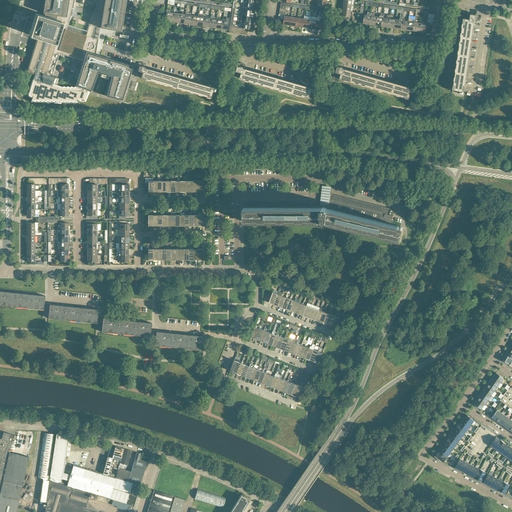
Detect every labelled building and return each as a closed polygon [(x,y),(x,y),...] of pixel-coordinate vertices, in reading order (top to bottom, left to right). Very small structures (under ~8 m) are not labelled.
[(29,35),(30,35),(37,37),(38,37),(27,72),(30,73),(35,74),(34,76),(33,76),(33,77),(34,77),(28,95),(32,97),(30,102),(31,102),(31,100),(35,102),(35,100),(39,102),(39,101),(43,102),(43,101),(46,102),(47,101),(50,102),(51,101),(54,102),(54,101),(58,102),(58,101),(62,102),(62,101),(65,102),(66,101),(69,102),(70,101),(73,102),(73,101),(77,102),(78,100),(83,102),(86,94),(87,91),(88,90),(90,91),(98,72),(111,77),(106,96),(122,100),(130,75),(132,66),(100,56),(95,55),(98,39),(63,28),(65,28),(66,25),(64,25),(67,17),(70,18),(72,12),(74,4),(74,0),(95,0),(96,2),(97,4),(97,6),(97,8),(96,9),(93,14),(92,18),(90,23),(89,26),(100,27),(100,28),(101,28),(116,30),(121,31),(121,27),(125,0),(44,0),(44,4),(43,10),(43,13),(45,13),(44,16),(36,14),(35,13),(35,14),(33,20),(33,21),(31,27),(31,28),(29,33),(29,35)] [(349,17),(351,17),(352,11),(342,10),(342,16),(344,16),(344,19),(349,20),(349,17)] [(363,23),(369,24),(371,12),(368,12),(367,15),(364,15),(363,23)] [(203,26),(204,18),(204,15),(198,14),(197,17),(196,25),(203,26)] [(379,17),(377,17),(375,25),(382,26),(383,17),(383,14),(380,14),(379,17)] [(395,19),(394,28),(400,29),(402,19),(403,14),(400,14),(399,20),(395,19)] [(463,18),(453,89),(458,90),(458,91),(460,92),(460,94),(463,94),(474,20),(475,20),(478,20),(478,15),(476,15),(470,14),(470,15),(466,14),(465,19),(463,18)] [(252,23),(253,17),(242,15),(241,22),(244,22),(252,23)] [(228,30),(229,18),(226,18),(226,21),(223,20),(221,29),(228,30)] [(420,23),(419,32),(426,33),(426,30),(427,23),(428,21),(421,20),(420,23)] [(140,76),(141,76),(140,78),(210,98),(211,93),(212,93),(213,90),(215,91),(216,88),(144,67),(145,64),(139,63),(139,65),(138,65),(137,70),(138,71),(137,75),(140,76)] [(238,71),(237,75),(241,76),(240,78),(309,98),(311,93),(312,93),(313,91),(315,92),(316,89),(243,68),(244,67),(244,64),(239,64),(239,66),(238,65),(237,71),(238,71)] [(415,89),(343,68),(343,67),(344,64),(336,64),(335,65),(333,64),(329,79),(339,82),(340,79),(409,98),(411,92),(412,93),(412,91),(414,92),(415,89)] [(58,184),(57,184),(57,191),(58,191),(68,191),(68,190),(68,188),(70,188),(70,184),(70,178),(66,178),(66,184),(63,184),(60,184),(58,184)] [(324,221),(325,221),(325,220),(327,221),(326,222),(399,240),(402,228),(400,228),(400,226),(391,224),(391,223),(391,221),(394,210),(390,209),(391,208),(382,206),(330,194),(331,189),(322,188),(320,207),(313,207),(313,201),(243,201),(243,221),(318,221),(318,220),(320,220),(320,221),(321,221),(321,222),(322,222),(322,223),(323,223),(323,222),(324,222),(324,221)] [(97,209),(86,209),(87,209),(87,216),(90,216),(90,219),(97,219),(97,216),(97,209)] [(119,209),(119,219),(126,219),(126,216),(129,216),(129,209),(119,209)] [(87,230),(97,230),(97,224),(97,221),(90,221),(90,224),(87,224),(87,230)] [(119,227),(117,227),(117,230),(119,230),(129,230),(129,224),(126,224),(126,221),(119,221),(119,224),(119,227)] [(35,255),(27,255),(27,261),(30,262),(30,264),(36,264),(36,262),(35,262),(35,259),(35,255)] [(0,291),(0,305),(6,306),(6,304),(11,305),(11,306),(12,293),(0,291)] [(278,291),(277,294),(273,304),(278,306),(282,293),(278,291)] [(273,304),(277,294),(273,292),(269,302),(273,304)] [(27,307),(29,294),(12,293),(11,306),(11,305),(16,306),(16,307),(22,307),(22,306),(27,307),(27,308),(27,307)] [(282,307),(286,297),(282,295),(283,293),(282,293),(278,306),(282,307)] [(29,294),(27,307),(32,307),(32,308),(38,309),(38,308),(43,308),(43,310),(45,296),(29,294)] [(286,309),(290,299),(286,297),(282,307),(286,309)] [(290,311),(294,300),(290,299),(286,309),(290,311)] [(294,312),(298,302),(294,300),(290,311),(294,312)] [(299,314),(302,303),(298,302),(294,312),(299,314)] [(303,315),(307,305),(302,303),(299,314),(303,315)] [(307,305),(303,315),(307,317),(312,304),(308,303),(307,305)] [(64,320),(66,306),(49,304),(48,318),(49,317),(53,317),(53,319),(59,319),(59,318),(64,319),(64,320)] [(312,304),(307,317),(311,319),(316,306),(312,304)] [(81,321),(81,320),(82,308),(66,306),(64,320),(65,319),(69,319),(69,320),(75,321),(76,320),(80,320),(80,321),(81,321)] [(316,306),(311,319),(315,320),(320,308),(316,306)] [(82,308),(81,320),(85,321),(85,322),(92,323),(92,321),(96,322),(96,323),(97,323),(98,309),(82,308)] [(320,308),(315,320),(320,322),(323,312),(324,309),(320,308)] [(324,324),(328,313),(323,312),(320,322),(324,324)] [(328,325),(332,315),(328,313),(324,324),(328,325)] [(332,327),(336,316),(332,315),(328,325),(332,327)] [(337,328),(340,318),(336,316),(332,327),(337,328)] [(103,318),(101,332),(102,332),(102,331),(107,331),(106,332),(113,333),(113,332),(118,332),(117,333),(118,333),(119,320),(103,318)] [(119,320),(118,333),(118,332),(123,333),(123,334),(129,335),(129,333),(134,334),(133,335),(134,335),(134,334),(135,321),(119,320)] [(150,337),(152,323),(135,321),(134,334),(139,334),(139,336),(145,336),(145,335),(150,336),(150,337)] [(251,337),(255,339),(259,328),(255,327),(251,337)] [(255,339),(259,340),(263,330),(259,328),(255,339)] [(259,340),(264,342),(268,332),(263,330),(259,340)] [(156,331),(154,345),(155,345),(155,344),(160,344),(160,346),(166,346),(166,345),(171,346),(171,347),(172,333),(156,331)] [(272,333),(268,344),(272,345),(276,335),(277,333),(273,331),(272,333)] [(268,332),(264,342),(268,344),(272,333),(268,332)] [(187,349),(188,335),(172,333),(171,347),(171,346),(176,346),(176,347),(182,348),(182,347),(187,347),(187,349)] [(284,338),(280,348),(285,350),(290,337),(290,336),(286,334),(284,338)] [(188,335),(187,349),(187,347),(192,348),(192,349),(198,350),(198,349),(203,349),(203,350),(203,351),(205,337),(188,335)] [(276,335),(272,345),(276,347),(280,337),(276,335)] [(284,338),(280,337),(276,347),(280,348),(284,338)] [(290,337),(285,350),(289,352),(293,341),(294,339),(290,337)] [(293,341),(289,352),(293,353),(297,343),(293,341)] [(301,345),(297,343),(293,353),(297,355),(301,345)] [(297,355),(301,357),(305,346),(301,345),(297,355)] [(301,357),(306,358),(310,348),(305,346),(301,357)] [(310,348),(306,358),(310,360),(315,348),(310,346),(310,348)] [(315,348),(310,360),(314,361),(319,347),(315,346),(315,348)] [(324,349),(319,347),(314,361),(318,363),(322,353),(324,349)] [(230,371),(237,374),(241,363),(234,360),(230,371)] [(241,375),(245,365),(241,363),(237,374),(241,375)] [(250,378),(254,368),(255,365),(251,364),(249,366),(245,377),(250,378)] [(241,375),(245,377),(249,366),(245,365),(241,375)] [(258,370),(254,380),(258,382),(263,369),(259,367),(258,370)] [(254,380),(258,370),(254,368),(250,378),(254,380)] [(263,369),(258,382),(262,383),(267,370),(263,369)] [(267,370),(262,383),(266,385),(270,374),(272,372),(267,370)] [(275,376),(271,386),(275,388),(279,378),(280,375),(276,373),(275,376)] [(496,373),(493,377),(500,382),(504,378),(496,373)] [(266,385),(271,386),(275,376),(270,374),(266,385)] [(500,382),(493,377),(490,381),(497,387),(500,382)] [(283,379),(279,378),(275,388),(279,390),(283,379)] [(287,381),(283,379),(279,390),(283,391),(287,381)] [(283,391),(287,393),(291,383),(287,381),(283,391)] [(497,387),(490,381),(487,386),(494,391),(497,387)] [(287,393),(292,395),(296,384),(291,383),(287,393)] [(292,395),(296,396),(300,386),(296,384),(292,395)] [(304,388),(300,386),(296,396),(300,398),(304,388)] [(494,391),(487,386),(483,390),(491,396),(494,391)] [(480,395),(488,400),(491,396),(483,390),(480,395)] [(480,395),(477,399),(485,405),(488,400),(480,395)] [(481,409),(485,405),(477,399),(474,404),(481,409)] [(496,420),(502,413),(497,410),(492,417),(496,420)] [(496,420),(501,423),(506,416),(502,413),(496,420)] [(463,419),(470,425),(474,420),(466,415),(463,419)] [(510,419),(506,416),(501,423),(505,427),(510,419)] [(463,419),(459,424),(467,430),(470,425),(463,419)] [(464,434),(467,430),(459,424),(456,428),(464,434)] [(456,428),(452,433),(460,439),(464,434),(456,428)] [(9,452),(13,435),(4,432),(2,439),(0,438),(0,511),(16,511),(19,500),(29,457),(9,452)] [(48,479),(55,434),(44,433),(37,477),(48,479)] [(457,443),(460,439),(452,433),(449,438),(457,443)] [(56,434),(49,480),(90,493),(90,492),(113,499),(113,500),(133,506),(140,485),(127,481),(115,477),(107,475),(103,473),(105,465),(101,464),(99,473),(73,465),(70,475),(63,473),(69,436),(65,435),(56,434)] [(495,448),(501,440),(496,437),(491,445),(495,448)] [(449,438),(445,442),(453,448),(457,443),(449,438)] [(500,451),(505,444),(501,440),(495,448),(500,451)] [(445,442),(442,447),(450,453),(453,448),(445,442)] [(510,447),(505,444),(500,451),(505,455),(510,447)] [(103,473),(107,475),(110,466),(118,469),(118,468),(119,463),(123,448),(115,446),(112,458),(107,456),(105,465),(103,473)] [(442,447),(439,451),(446,457),(450,453),(442,447)] [(131,450),(123,448),(119,463),(125,464),(124,465),(127,466),(131,450)] [(443,462),(446,457),(439,451),(435,456),(443,462)] [(130,472),(127,481),(140,485),(147,462),(139,460),(141,454),(136,452),(130,472)] [(455,467),(460,470),(465,461),(460,459),(455,467)] [(465,461),(460,470),(465,473),(470,464),(465,461)] [(470,464),(465,473),(471,475),(475,467),(470,464)] [(471,475),(476,478),(480,470),(475,467),(471,475)] [(118,468),(118,469),(115,477),(127,481),(130,472),(118,468)] [(480,470),(476,478),(481,481),(485,472),(480,470)] [(489,485),(493,476),(488,474),(484,482),(489,485)] [(489,485),(494,488),(499,479),(493,476),(489,485)] [(43,479),(41,501),(46,502),(49,480),(43,479)] [(494,488),(499,490),(504,482),(499,479),(494,488)] [(44,511),(94,511),(85,509),(90,493),(49,480),(46,502),(44,511)] [(509,484),(504,482),(499,490),(504,493),(509,484)] [(226,497),(198,489),(194,499),(222,508),(226,497)] [(147,511),(182,511),(186,500),(154,490),(147,511)] [(240,495),(229,511),(241,511),(249,500),(240,495)] [(130,511),(131,511),(133,506),(113,500),(112,505),(117,507),(117,508),(130,511)]
